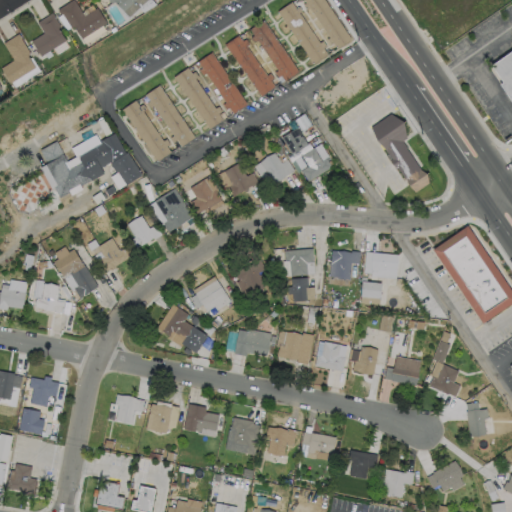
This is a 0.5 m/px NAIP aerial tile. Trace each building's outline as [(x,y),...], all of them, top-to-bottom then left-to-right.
[(75,0),(85,16),(98,8),(107,24),(83,39),(75,27),(70,30),(58,10),(75,0)] [(137,0),(125,12),(115,2),(113,4),(109,0),(137,0)] [(325,0),(352,39),(338,49),(334,43),(331,45),(327,40),(330,38),(310,8),(307,10),(304,5),(307,4),(304,0),(325,0)] [(292,2),(297,9),(300,7),(303,11),(300,13),(320,44),(323,41),(327,47),(324,49),(328,55),(314,64),(278,12),(292,2)] [(67,41),(42,57),(32,42),(45,34),(38,23),(53,14),(61,27),(59,29),(67,41)] [(264,20),(300,72),(286,82),(282,76),(279,78),(275,73),(278,71),(258,41),(255,43),(252,38),(255,36),(251,30),(264,20)] [(36,68),(11,84),(2,69),(15,61),(4,44),(19,35),(31,54),(28,56),(36,68)] [(239,36),(244,42),(247,40),(250,45),(247,47),(268,76),(271,74),(274,79),(271,81),(275,87),(262,97),(225,45),(239,36)] [(213,53),(248,105),(234,114),(230,108),(227,110),(223,105),(226,103),(206,73),(203,76),(200,71),(203,68),(199,62),(213,53)] [(511,54),(493,67),(505,86),(502,88),(511,103),(511,54)] [(188,68),(193,74),(196,72),(199,77),(196,79),(216,109),(219,107),(223,112),(219,114),(224,120),(210,130),(175,77),(188,68)] [(160,86),(195,138),(182,147),(177,141),(174,143),(171,138),(174,136),(154,106),(151,109),(147,104),(151,101),(146,95),(160,86)] [(19,93),(13,96),(11,92),(16,88),(19,93)] [(136,101),(140,107),(144,105),(147,110),(144,112),(164,142),(167,140),(170,145),(167,147),(171,153),(158,162),(122,110),(136,101)] [(313,125),(302,132),(295,121),(305,114),(313,125)] [(393,114),(372,128),(415,194),(430,184),(402,143),(409,138),(393,114)] [(285,133),(278,137),(275,132),(283,128),(285,133)] [(296,129),(301,138),(303,136),(308,145),(292,155),(282,138),(296,129)] [(124,151),(112,158),(103,144),(116,136),(124,151)] [(57,142),(71,167),(93,154),(100,166),(90,171),(95,180),(61,199),(55,188),(60,185),(41,151),(57,142)] [(322,145),(330,158),(329,158),(330,160),(328,161),(329,163),(331,161),(334,165),(332,167),(309,182),(295,161),(309,152),(315,148),(315,149),(322,145)] [(143,175),(126,187),(111,164),(128,153),(143,175)] [(275,153),(282,164),(288,160),(295,171),(275,184),(261,163),(275,153)] [(287,160),(282,163),(278,158),(284,154),(287,160)] [(239,163),(247,177),(253,173),(259,184),(252,188),(252,187),(234,197),(229,188),(232,185),(225,172),(239,163)] [(182,181),(178,184),(174,179),(179,176),(182,181)] [(205,180),(212,192),(216,190),(224,204),(207,214),(205,210),(198,214),(190,203),(197,199),(191,189),(205,180)] [(138,192),(133,195),(128,188),(134,185),(138,192)] [(117,192),(109,196),(106,191),(113,186),(117,192)] [(193,218),(169,233),(164,224),(167,222),(155,202),(175,189),(193,218)] [(118,213),(113,216),(109,211),(114,208),(118,213)] [(142,216),(150,229),(156,225),(162,236),(155,240),(154,239),(137,249),(132,240),(135,238),(128,225),(142,216)] [(469,228),(511,292),(511,305),(484,324),(435,251),(469,228)] [(112,238),(120,251),(124,249),(129,258),(116,267),(117,268),(113,271),(112,270),(106,274),(95,256),(96,256),(92,251),(112,238)] [(74,249),(84,266),(85,266),(98,287),(80,298),(75,289),(78,287),(70,274),(71,273),(71,272),(63,277),(54,262),(74,249)] [(313,249),(314,263),(307,263),(307,275),(291,277),(290,261),(286,262),(285,251),(313,249)] [(333,251),(352,253),(352,252),(361,253),(359,264),(352,263),(350,279),(330,277),(333,251)] [(373,253),(398,255),(397,272),(381,270),(380,275),(364,273),(366,253),(373,254),(373,253)] [(34,257),(32,265),(24,263),(26,255),(34,257)] [(259,289),(242,297),(236,283),(239,282),(235,273),(249,267),(259,289)] [(308,278),(310,301),(293,302),(293,295),(289,295),(288,288),(292,287),(292,279),(308,278)] [(217,280),(233,305),(220,314),(219,313),(211,318),(209,316),(206,318),(202,313),(206,311),(203,305),(197,309),(190,299),(196,295),(196,294),(217,280)] [(383,284),(381,299),(361,297),(363,282),(383,284)] [(60,298),(60,300),(65,301),(63,314),(55,313),(55,311),(36,308),(37,298),(42,299),(44,284),(60,287),(58,298),(60,298)] [(26,292),(24,309),(8,307),(7,311),(0,309),(0,301),(2,285),(12,286),(12,290),(26,292)] [(317,308),(315,324),(307,323),(310,307),(317,308)] [(208,336),(197,353),(163,332),(178,308),(189,315),(185,321),(208,336)] [(278,314),(274,319),(270,315),(275,311),(278,314)] [(200,320),(196,326),(191,322),(192,321),(190,320),(193,315),(200,320)] [(393,317),(390,333),(379,331),(382,315),(393,317)] [(222,324),(218,330),(210,324),(215,318),(222,324)] [(208,325),(204,329),(199,326),(203,321),(208,325)] [(416,322),(415,329),(408,328),(409,321),(416,322)] [(215,330),(211,336),(205,331),(209,325),(215,330)] [(248,330),(271,334),(267,357),(248,353),(247,357),(234,354),(239,330),(248,332),(248,330)] [(287,332),(302,336),(303,333),(314,336),(308,365),(297,363),(297,361),(278,357),(280,346),(284,347),(287,332)] [(341,345),(338,357),(346,358),(343,372),(315,366),(317,356),(321,357),(324,342),(341,345)] [(446,346),(440,362),(433,359),(439,343),(446,346)] [(378,350),(373,375),(353,371),(355,361),(360,362),(362,347),(378,350)] [(192,352),(189,356),(184,352),(186,348),(192,352)] [(459,372),(453,385),(459,388),(455,397),(448,394),(448,395),(429,386),(434,377),(437,379),(444,365),(459,372)] [(419,372),(416,387),(391,381),(394,367),(419,372)] [(23,377),(20,389),(13,387),(11,400),(0,398),(0,370),(16,374),(15,376),(23,377)] [(52,378),(52,382),(59,383),(57,397),(49,396),(47,407),(31,404),(33,389),(29,388),(31,378),(44,380),(45,377),(52,378)] [(144,401),(142,413),(135,412),(132,424),(116,421),(119,406),(115,405),(117,395),(137,399),(137,400),(144,401)] [(478,402),(480,410),(487,409),(489,419),(484,420),(487,435),(471,437),(466,404),(478,402)] [(152,404),(171,408),(171,405),(179,407),(175,428),(170,430),(168,429),(167,433),(146,429),(149,414),(150,414),(152,404)] [(220,415),(216,435),(195,431),(195,432),(184,430),(189,405),(207,408),(206,413),(220,415)] [(261,426),(255,456),(225,450),(230,427),(232,427),(234,418),(254,422),(254,424),(261,426)] [(268,427),(287,431),(288,429),(296,431),(293,446),(286,444),(284,457),(267,453),(270,438),(266,437),(268,427)] [(336,438),(333,454),(308,449),(311,433),(336,438)] [(378,456),(375,469),(368,468),(366,479),(350,476),(352,463),(348,462),(350,450),(378,456)] [(175,454),(174,462),(166,460),(168,452),(175,454)] [(460,478),(464,485),(454,491),(450,484),(441,488),(433,473),(455,461),(463,476),(460,478)] [(33,467),(30,478),(37,480),(34,496),(24,494),(24,492),(7,488),(9,478),(13,479),(16,464),(33,467)] [(386,470),(405,473),(405,472),(414,473),(412,485),(405,484),(402,498),(385,495),(388,480),(384,479),(386,470)] [(293,478),(291,486),(284,484),(286,477),(293,478)] [(511,477),(511,494),(503,490),(507,482),(509,483),(511,477)] [(496,493),(489,496),(484,484),(491,481),(496,493)] [(121,485),(118,497),(125,498),(123,511),(115,509),(114,511),(109,511),(97,509),(98,506),(96,505),(98,498),(94,497),(95,490),(99,491),(100,486),(104,487),(105,482),(121,485)] [(156,489),(153,504),(161,506),(159,511),(140,511),(131,510),(133,500),(137,501),(140,486),(156,489)] [(292,499),(315,501),(316,490),(293,488),(292,499)] [(321,494),(318,504),(309,501),(312,491),(321,494)] [(202,502),(200,511),(175,511),(177,501),(187,502),(188,499),(202,502)] [(506,511),(492,511),(491,505),(505,503),(506,511)]
